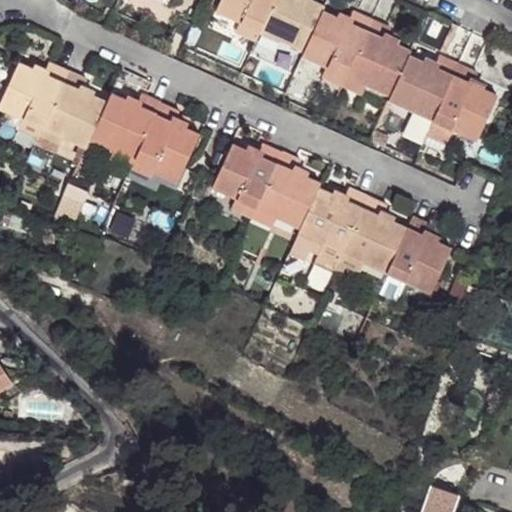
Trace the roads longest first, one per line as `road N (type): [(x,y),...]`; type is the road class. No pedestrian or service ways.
road 1 (residential): [(12,0),(477,210)]
road 2 (residential): [(0,307),(111,420),(117,436),(112,451),(0,511)]
